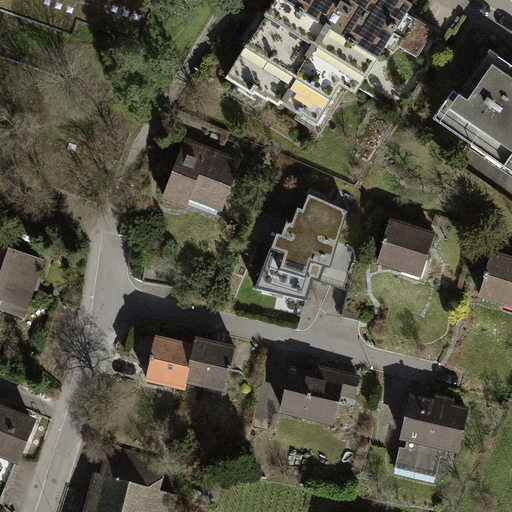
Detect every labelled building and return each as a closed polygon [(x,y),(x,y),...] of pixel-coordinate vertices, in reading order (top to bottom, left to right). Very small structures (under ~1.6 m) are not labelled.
[(36,0),(29,21),(73,36),(78,22),(140,44),(155,0),(36,0)] [(316,122),(339,84),(354,93),(391,33),(404,12),(409,4),(402,0),(274,0),(226,78),(253,95),(254,93),(266,101),(268,99),(278,106),(280,103),(300,115),(301,113),(316,122)] [(433,30),(404,12),(391,33),(402,39),(398,45),(417,57),(433,30)] [(445,117),(508,160),(511,154),(511,66),(490,51),(445,117)] [(182,151),(164,198),(186,206),(190,195),(222,207),(239,161),(195,144),(191,155),(182,151)] [(310,193),(304,210),(299,208),(294,223),(288,221),(283,235),(278,233),(255,288),(308,300),(314,279),(321,281),(326,266),(333,267),(349,210),(310,193)] [(389,219),(376,261),(421,275),(433,232),(389,219)] [(0,245),(0,306),(23,314),(42,259),(0,245)] [(511,258),(493,252),(480,293),(511,303),(511,258)] [(185,387),(187,381),(195,345),(156,336),(147,379),(185,387)] [(196,339),(195,345),(187,381),(223,389),(227,368),(230,369),(234,347),(196,339)] [(291,370),(283,410),(334,420),(343,373),(318,368),(316,375),(291,370)] [(402,435),(412,437),(449,446),(458,448),(467,410),(411,397),(402,435)] [(0,407),(0,452),(17,459),(32,420),(0,407)] [(446,458),(449,446),(412,437),(410,448),(402,446),(396,468),(436,478),(440,457),(446,458)] [(108,448),(101,475),(160,491),(167,464),(108,448)] [(96,474),(86,511),(175,511),(179,497),(160,491),(101,475),(96,474)] [(213,500),(217,489),(206,485),(202,495),(213,500)]
